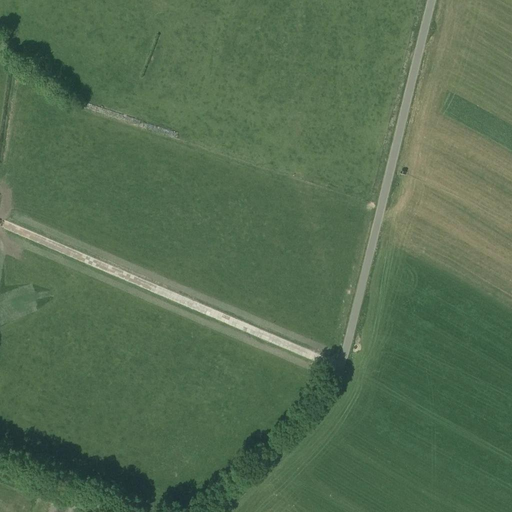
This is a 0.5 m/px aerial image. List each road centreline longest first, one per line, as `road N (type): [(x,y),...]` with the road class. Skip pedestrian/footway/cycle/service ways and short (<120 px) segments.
road 1 (unclassified): [(213,511),(335,387),(431,0)]
road 2 (unclassified): [(116,511),(0,468)]
